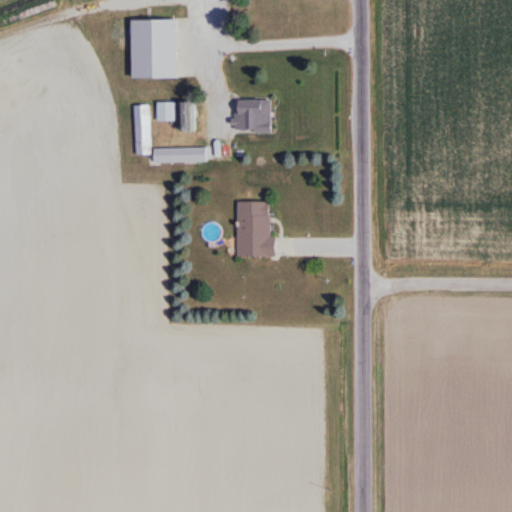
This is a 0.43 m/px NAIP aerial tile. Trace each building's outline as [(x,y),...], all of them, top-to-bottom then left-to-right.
[(134,78),(179,78),(179,19),(134,19),(134,78)] [(242,101),(242,130),(264,130),(264,101),(242,101)] [(159,122),(178,122),(178,102),(159,102),(159,122)] [(198,132),(198,102),(181,102),(181,132),(198,132)] [(137,155),(152,155),(152,105),(137,105),(137,155)] [(156,163),(208,163),(208,148),(156,148),(156,163)] [(240,202),(240,257),(274,257),(274,202),(240,202)]
